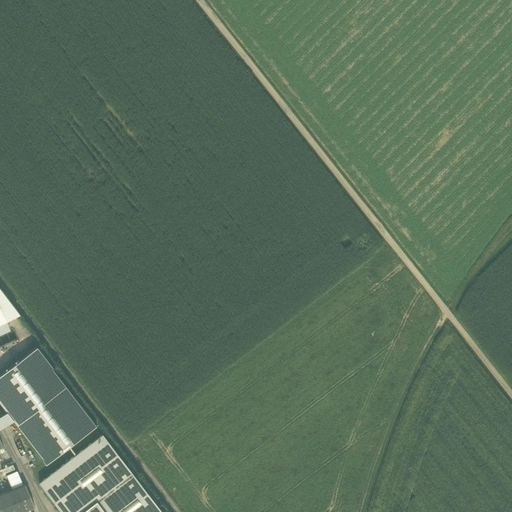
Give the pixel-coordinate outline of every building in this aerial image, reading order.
[(0,322),(6,319),(19,313),(0,288),(0,322)] [(0,322),(0,333),(10,329),(6,319),(0,322)] [(97,425),(36,345),(0,373),(0,401),(7,410),(13,419),(47,463),(97,425)] [(7,410),(0,414),(0,426),(13,419),(7,410)] [(164,511),(103,433),(39,482),(60,509),(62,511),(164,511)] [(0,511),(19,511),(29,508),(34,506),(25,483),(0,493),(0,511)]
